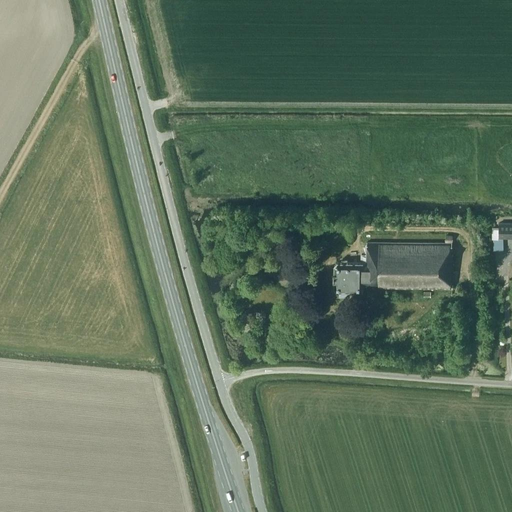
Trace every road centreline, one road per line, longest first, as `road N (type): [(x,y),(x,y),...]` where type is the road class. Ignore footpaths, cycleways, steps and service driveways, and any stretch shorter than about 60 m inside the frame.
road 1 (primary): [(238,511),(165,274),(99,0)]
road 2 (unclassified): [(219,382),(119,0)]
road 3 (unclassified): [(511,384),(301,370),(219,382)]
road 4 (track): [(0,197),(83,43)]
road 5 (unclassified): [(262,511),(249,450),(219,382)]
